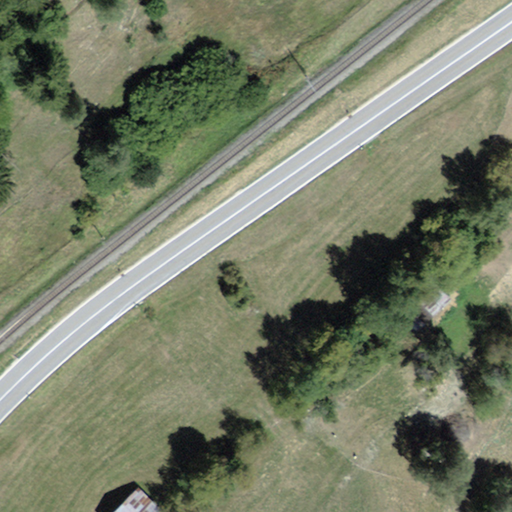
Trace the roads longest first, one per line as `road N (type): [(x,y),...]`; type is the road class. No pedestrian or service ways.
road 1 (primary): [(0,395),(86,316),(511,18)]
road 2 (track): [(511,171),(429,280),(255,432),(186,511)]
